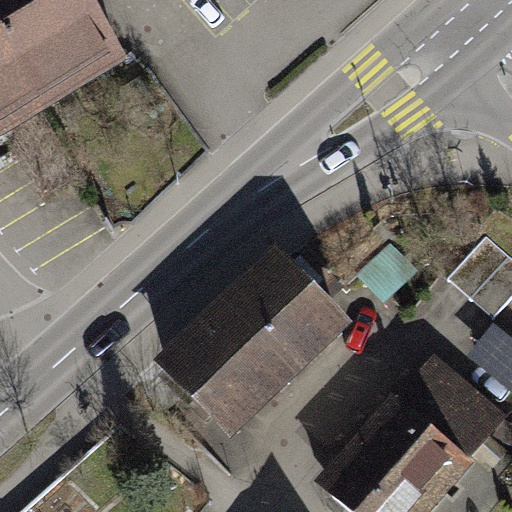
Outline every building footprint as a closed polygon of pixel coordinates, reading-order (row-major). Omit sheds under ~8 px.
[(89,0),(0,0),(0,35),(54,120),(134,69),(89,0)] [(0,35),(0,154),(54,120),(0,35)] [(277,253),(162,362),(229,433),(345,324),(277,253)] [(511,383),(511,347),(485,335),(471,364),(511,383)] [(511,419),(431,354),(322,488),(351,511),(439,511),(511,422),(511,419)]
